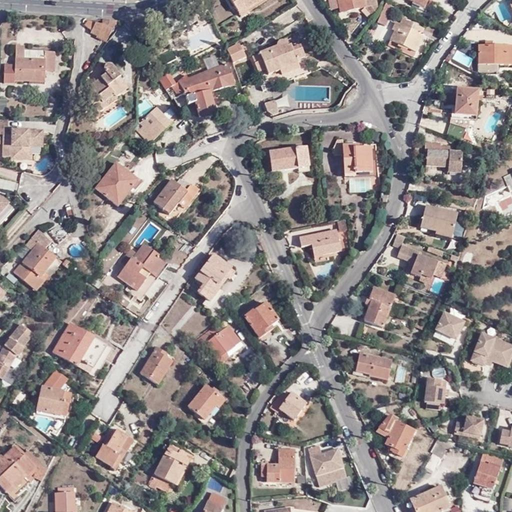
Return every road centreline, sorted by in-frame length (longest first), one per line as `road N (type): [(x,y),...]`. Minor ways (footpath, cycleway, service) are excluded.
road 1 (residential): [(114,403),(107,390),(250,189)]
road 2 (residential): [(404,157),(389,229),(310,334)]
road 3 (residential): [(310,334),(247,432),(245,511)]
road 4 (residential): [(366,96),(344,120),(252,133),(233,150),(250,189)]
road 5 (residential): [(310,334),(385,511)]
road 6 (residential): [(250,189),(310,334)]
road 7 (tertiary): [(0,2),(152,8)]
